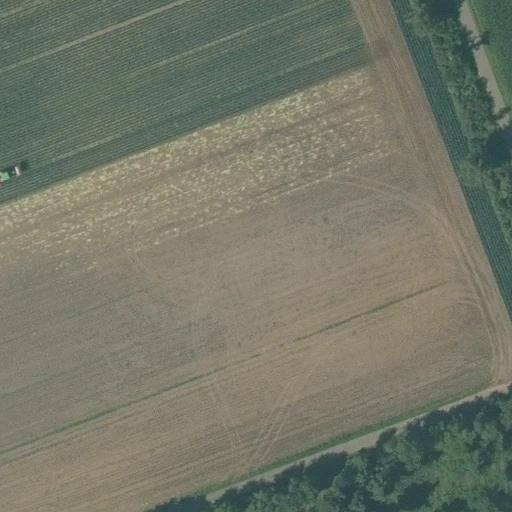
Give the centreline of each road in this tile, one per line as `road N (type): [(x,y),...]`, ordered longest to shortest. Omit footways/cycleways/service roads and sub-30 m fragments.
road 1 (unclassified): [(189,511),(511,389)]
road 2 (unclassified): [(459,0),(511,142)]
